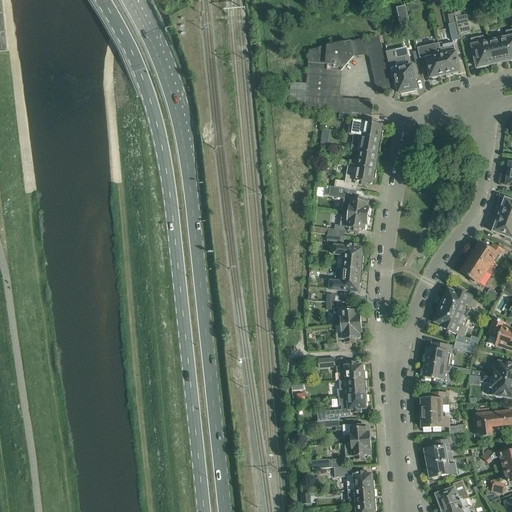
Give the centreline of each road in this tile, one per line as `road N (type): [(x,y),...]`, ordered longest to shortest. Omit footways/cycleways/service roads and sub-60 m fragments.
road 1 (primary): [(102,0),(139,70),(164,160),(204,511)]
road 2 (primary): [(224,511),(181,133),(162,67),(129,0)]
road 3 (residential): [(483,97),(429,111),(407,138),(385,273),(384,325),(394,354)]
road 4 (residential): [(394,354),(437,262),(478,201),(483,97)]
road 5 (residential): [(402,506),(394,354)]
